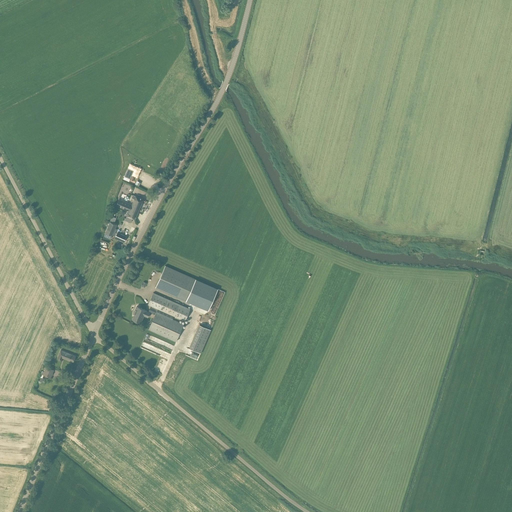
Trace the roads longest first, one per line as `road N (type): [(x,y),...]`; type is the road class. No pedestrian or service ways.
road 1 (tertiary): [(94,335),(219,95),(249,0)]
road 2 (unclassified): [(305,511),(94,335)]
road 3 (unclassified): [(94,335),(0,158)]
road 4 (tertiary): [(20,511),(94,335)]
